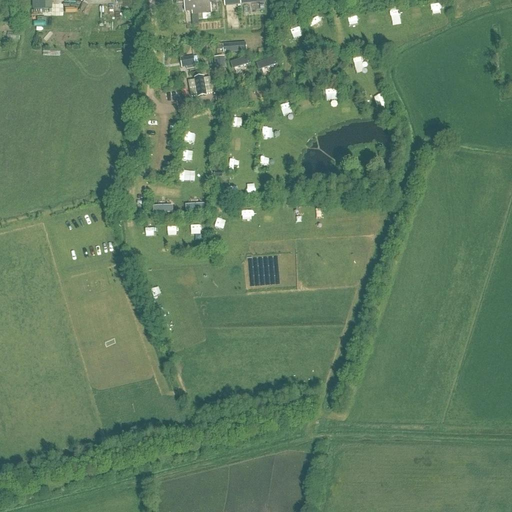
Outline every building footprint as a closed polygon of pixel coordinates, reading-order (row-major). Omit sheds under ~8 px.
[(212,13),(210,0),(172,0),(174,8),(185,7),(185,13),(192,13),(193,15),(212,13)] [(379,16),(368,16),(369,26),(380,25),(379,16)] [(347,18),(348,26),(360,25),(360,17),(347,18)] [(247,53),(246,44),(223,45),(224,55),(247,53)] [(195,58),(187,59),(189,71),(197,69),(195,58)] [(226,71),(225,58),(215,59),(215,72),(226,71)] [(212,94),(209,79),(203,80),(203,77),(193,79),(194,82),(188,82),(190,99),(196,98),(197,99),(206,98),(206,96),(212,94)]
